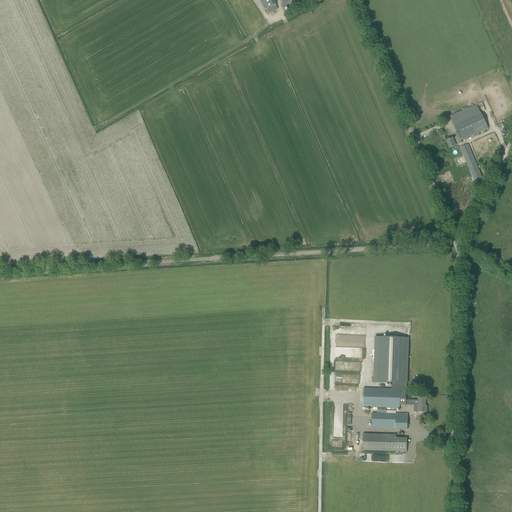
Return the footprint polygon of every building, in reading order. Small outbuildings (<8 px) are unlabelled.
[(259,0),(264,9),(266,8),(268,13),(277,9),(273,0),(259,0)] [(447,140),(446,141),(449,149),(456,146),(462,143),(461,141),(489,129),(482,114),(481,115),(476,105),(455,114),(450,116),(457,133),(455,134),(456,137),(453,138),(452,138),(449,139),(449,138),(447,138),(447,140)] [(460,147),(474,180),(482,177),(468,144),(460,147)] [(392,383),(391,389),(406,389),(408,338),(376,337),(374,383),(392,383)] [(406,389),(391,389),(364,388),(363,407),(394,408),(394,410),(397,410),(397,408),(399,408),(399,405),(406,405),(406,389)] [(414,400),(414,412),(427,412),(427,408),(426,408),(426,397),(417,397),(417,400),(414,400)] [(402,414),(372,413),(371,428),(408,429),(408,414),(405,414),(405,412),(402,412),(402,414)] [(396,438),(396,435),(363,434),(362,451),(396,452),(396,453),(399,453),(399,452),(406,452),(407,438),(396,438)]
